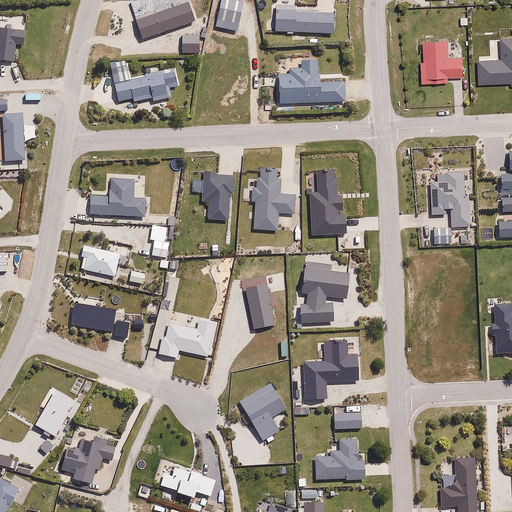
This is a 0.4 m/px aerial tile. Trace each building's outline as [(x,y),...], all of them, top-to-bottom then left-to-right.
[(244,4),(225,0),(221,0),(216,28),(238,33),(244,4)] [(336,13),(277,9),(276,32),(335,35),(336,13)] [(27,31),(0,27),(0,61),(16,64),(19,44),(25,45),(27,31)] [(499,59),(475,60),(476,88),(511,86),(511,39),(498,40),(499,59)] [(444,42),(419,43),(421,84),(447,83),(447,77),(461,76),(460,57),(445,57),(444,42)] [(291,74),(280,75),(280,105),(349,104),(348,81),(320,82),(319,60),(302,60),(303,69),(291,69),(291,74)] [(175,69),(114,85),(119,106),(151,98),(153,104),(173,98),(170,88),(180,86),(175,69)] [(25,115),(4,116),(6,160),(27,158),(25,115)] [(511,220),(496,221),(497,239),(511,237),(511,151),(507,152),(508,175),(500,175),(501,189),(511,188),(511,194),(511,197),(500,198),(501,213),(511,212),(511,220)] [(255,188),(254,202),(258,202),(256,230),(280,232),(281,213),(296,215),(298,196),(281,194),(283,171),(263,169),(262,178),(259,178),(259,188),(255,188)] [(320,193),(312,194),(314,236),(347,234),(345,196),(340,196),(338,170),(318,171),(320,193)] [(429,183),(431,213),(449,212),(450,227),(470,226),(468,196),(464,196),(463,171),(444,173),(444,182),(429,183)] [(237,174),(206,172),(204,202),(212,203),(211,220),(230,222),(232,195),(236,195),(237,174)] [(147,217),(148,199),(136,198),(137,180),(113,179),(112,197),(93,196),(92,214),(147,217)] [(169,228),(153,226),(151,240),(156,241),(154,256),(169,258),(171,243),(167,243),(169,228)] [(123,255),(86,246),(83,257),(89,258),(88,260),(86,271),(118,278),(123,255)] [(302,307),(303,324),(336,322),(335,304),(328,304),(329,298),(348,300),(351,274),(307,268),(302,293),(310,294),(308,307),(302,307)] [(268,286),(248,290),(254,322),(256,330),(276,325),(268,286)] [(510,303),(493,304),(494,353),(511,352),(511,311),(510,311),(510,303)] [(118,310),(76,304),(73,326),(115,333),(118,310)] [(169,323),(162,354),(179,358),(181,351),(210,358),(218,324),(200,320),(198,329),(169,323)] [(326,362),(306,363),(308,400),(330,399),(329,383),(361,381),(360,356),(349,356),(349,341),(325,343),(326,362)] [(272,386),(241,405),(264,443),(282,431),(274,418),(287,410),(272,386)] [(78,403),(58,391),(37,426),(57,438),(78,403)] [(363,413),(335,414),(336,430),(364,429),(363,413)] [(109,442),(96,438),(95,444),(83,440),(80,451),(68,448),(62,471),(76,475),(74,481),(96,486),(103,459),(114,462),(117,448),(108,446),(109,442)] [(52,445),(45,440),(33,456),(39,461),(52,445)] [(332,457),(316,458),(317,482),(368,480),(367,461),(360,461),(359,440),(343,440),(343,451),(331,452),(332,457)] [(18,461),(0,456),(0,465),(16,469),(18,461)] [(476,511),(473,457),(453,459),(454,480),(447,488),(438,488),(439,506),(456,506),(456,511),(476,511)] [(166,474),(162,487),(199,498),(200,494),(213,497),(218,479),(176,467),(174,476),(166,474)] [(8,511),(21,489),(2,479),(0,484),(0,511),(8,511)] [(326,511),(326,503),(306,504),(306,511),(326,511)]
